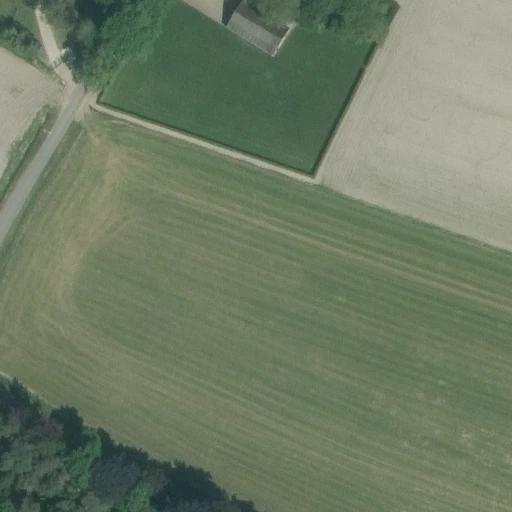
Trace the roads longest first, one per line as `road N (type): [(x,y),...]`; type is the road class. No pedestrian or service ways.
road 1 (unclassified): [(0,231),(136,0)]
road 2 (unclassified): [(190,511),(0,409)]
